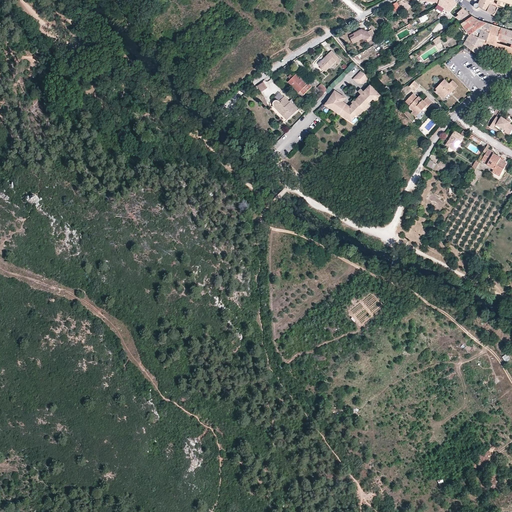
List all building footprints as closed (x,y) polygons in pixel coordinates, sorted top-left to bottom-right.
[(450,12),(458,4),(453,0),(440,0),(439,4),(444,8),(450,12)] [(487,11),(495,16),(498,8),(497,7),(491,5),(492,0),(480,0),(479,4),(478,3),(477,3),(476,3),(476,4),(475,4),(475,5),(475,6),(475,7),(476,8),(477,9),(478,9),(478,8),(479,8),(480,7),(487,11)] [(392,5),(396,11),(401,9),(397,2),(392,5)] [(390,4),(384,8),(385,10),(390,7),(393,13),(396,11),(392,5),(392,4),(390,4)] [(459,20),(468,13),(463,8),(455,16),(459,20)] [(475,18),(468,13),(459,20),(461,24),(465,29),(469,34),(470,36),(472,34),(477,31),(482,27),(485,25),(487,23),(483,22),(479,21),(475,18)] [(425,14),(417,19),(415,21),(417,25),(428,19),(425,14)] [(492,25),(487,23),(485,25),(482,27),(477,31),(472,34),(487,42),(489,36),(492,25)] [(468,37),(470,36),(469,34),(465,29),(461,24),(460,25),(462,29),(465,33),(468,37)] [(464,44),(469,48),(478,54),(481,56),(482,57),(482,56),(487,43),(496,46),(495,49),(504,52),(511,54),(511,47),(497,43),(498,39),(502,28),(492,25),(489,36),(487,42),(472,34),(470,36),(468,37),(464,44)] [(511,31),(502,28),(498,39),(511,43),(511,31)] [(354,36),(350,38),(353,43),(362,38),(366,39),(371,37),(372,39),(375,37),(371,30),(368,32),(361,29),(353,33),(354,36)] [(339,63),(341,60),(332,50),(318,64),(326,72),(336,61),(339,63)] [(363,82),(368,77),(365,74),(361,70),(360,70),(353,77),(358,82),(363,82)] [(305,94),(312,87),(298,73),(289,82),(300,92),(301,91),(305,94)] [(436,89),(437,90),(445,97),(450,91),(451,93),(458,85),(452,81),(449,84),(444,79),(436,89)] [(420,86),(414,81),(409,86),(415,91),(420,86)] [(262,93),(268,88),(264,82),(257,87),(262,93)] [(379,96),(381,93),(371,83),(364,90),(362,87),(358,91),(361,93),(356,100),(355,99),(353,101),(354,102),(351,105),(348,103),(345,101),(347,97),(335,90),(326,104),(348,119),(349,118),(351,120),(354,117),(358,114),(358,115),(361,112),(362,112),(365,109),(366,110),(368,107),(369,107),(371,105),(369,102),(374,98),(376,100),(379,96)] [(324,93),(327,89),(322,84),(318,88),(324,93)] [(386,86),(383,89),(389,95),(392,92),(386,86)] [(443,99),(445,97),(437,90),(435,92),(443,99)] [(406,101),(411,107),(419,114),(422,111),(423,112),(429,106),(426,103),(429,99),(427,97),(423,101),(419,97),(417,98),(413,93),(406,101)] [(288,120),(301,107),(293,99),(289,102),(285,97),(280,101),(279,101),(277,100),(276,101),(275,101),(274,102),(273,103),(273,105),(288,120)] [(416,117),(419,114),(411,107),(410,108),(413,111),(411,112),(416,117)] [(501,119),(497,116),(490,127),(494,129),(495,128),(499,131),(501,128),(510,133),(511,130),(511,124),(510,123),(511,122),(507,120),(502,117),(501,119)] [(460,134),(455,131),(446,144),(455,150),(464,136),(460,134)] [(482,141),(471,134),(469,138),(480,144),(482,141)] [(494,153),(488,149),(486,153),(482,160),(488,164),(487,165),(494,169),(501,174),(507,164),(503,161),(500,159),(501,158),(494,154),(494,153)] [(430,161),(427,167),(434,170),(437,164),(430,161)] [(476,169),(480,163),(476,161),(473,166),(472,168),(475,171),(476,169)]
